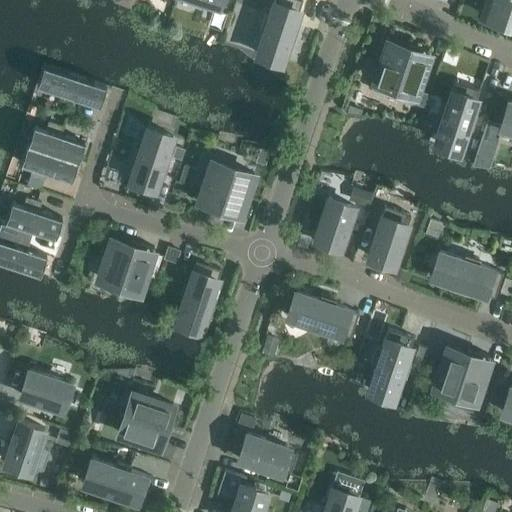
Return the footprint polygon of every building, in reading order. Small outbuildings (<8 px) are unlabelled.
[(113,0),(113,2),(131,8),(133,0),(113,0)] [(282,61),(290,38),(294,39),(299,25),(295,24),(302,0),(274,0),(269,15),(265,14),(260,28),(265,29),(257,53),(282,61)] [(511,0),(486,0),(482,14),(501,20),(499,24),(511,28),(511,0)] [(387,39),(371,89),(413,102),(425,105),(429,93),(417,89),(431,49),(408,42),(406,46),(387,39)] [(106,85),(43,64),(37,84),(61,92),(58,99),(73,104),(76,97),(99,104),(106,85)] [(480,88),(455,80),(447,103),(442,102),(438,116),(442,117),(434,140),(459,149),(467,126),(472,127),(476,113),(472,111),(480,88)] [(480,97),(476,110),(488,114),(493,100),(480,97)] [(502,123),(498,136),(500,137),(511,141),(511,101),(510,101),(502,123)] [(488,118),(481,141),(497,146),(500,137),(498,136),(502,123),(488,118)] [(46,128),(34,124),(27,143),(78,160),(78,159),(85,141),(61,133),(63,125),(49,120),(46,128)] [(135,164),(127,187),(152,195),(160,172),(165,174),(169,159),(165,158),(173,135),(148,126),(140,149),(135,148),(131,162),(135,164)] [(48,171),(71,179),(78,160),(27,143),(21,162),(33,166),(30,173),(45,178),(48,171)] [(185,147),(176,144),(172,155),(181,158),(185,147)] [(212,158),(199,198),(218,204),(216,208),(239,216),(254,172),(212,158)] [(184,163),(179,180),(191,184),(197,167),(184,163)] [(357,199),(370,204),(374,192),(361,188),(357,199)] [(317,194),(309,217),(320,221),(315,237),(340,246),(354,205),(328,197),(328,198),(317,194)] [(24,204),(12,199),(5,219),(55,236),(62,216),(39,209),(41,201),(26,196),(24,204)] [(368,255),(394,264),(411,214),(385,205),(368,255)] [(429,216),(425,228),(439,233),(443,221),(429,216)] [(1,222),(0,224),(0,259),(40,273),(47,253),(27,247),(32,233),(1,222)] [(111,236),(98,276),(140,290),(155,246),(132,239),(130,243),(111,236)] [(168,245),(163,257),(176,262),(180,250),(168,245)] [(494,296),(503,271),(478,263),(479,259),(465,254),(463,258),(440,251),(432,276),(455,283),(454,288),(468,293),(469,288),(494,296)] [(221,268),(196,260),(189,283),(184,282),(179,296),(184,297),(176,320),(201,329),(209,306),(213,307),(218,293),(214,291),(221,268)] [(181,264),(179,271),(186,273),(188,266),(181,264)] [(396,266),(392,277),(404,281),(408,270),(396,266)] [(511,281),(511,278),(505,277),(500,291),(508,294),(511,281)] [(296,291),(288,316),(311,323),(310,328),(324,333),(325,328),(350,336),(359,311),(334,303),(335,298),(321,294),(319,298),(296,291)] [(376,365),(368,388),(393,396),(401,373),(405,375),(410,360),(406,359),(413,336),(388,328),(381,351),(376,349),(371,363),(376,365)] [(267,334),(261,351),(273,355),(279,338),(267,334)] [(418,349),(413,365),(420,368),(426,352),(427,347),(420,344),(418,349)] [(447,345),(434,385),(456,392),(452,404),(472,410),(490,355),(468,348),(466,351),(447,345)] [(425,357),(421,369),(431,372),(435,360),(425,357)] [(62,408),(70,382),(29,368),(21,394),(62,408)] [(496,380),(491,395),(499,397),(504,383),(496,380)] [(511,384),(511,385),(502,410),(511,413),(511,384)] [(173,403),(133,390),(119,432),(163,446),(170,424),(166,422),(173,403)] [(239,411),(235,423),(250,428),(254,416),(239,411)] [(18,419),(5,460),(31,468),(32,466),(43,469),(49,450),(38,447),(44,428),(18,419)] [(60,427),(55,441),(71,446),(76,432),(60,427)] [(247,432),(239,458),(280,472),(281,468),(290,471),(297,452),(287,449),(288,446),(247,432)] [(92,456),(84,482),(107,489),(105,494),(120,498),(121,494),(144,502),(153,477),(130,469),(131,464),(117,460),(115,464),(92,456)] [(232,497),(233,493),(237,494),(241,481),(245,483),(247,476),(225,469),(217,492),(232,497)] [(237,494),(231,511),(259,511),(267,490),(245,483),(241,481),(237,494)] [(319,511),(351,511),(358,494),(333,486),(325,509),(320,508),(319,511)] [(281,489),(278,497),(288,501),(291,492),(281,489)] [(363,497),(359,510),(365,511),(367,511),(372,500),(363,497)]
